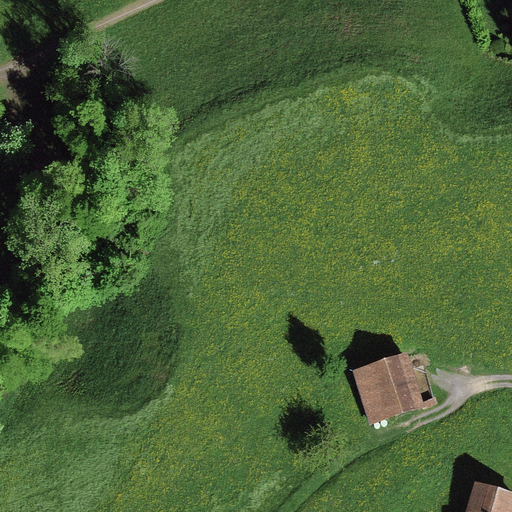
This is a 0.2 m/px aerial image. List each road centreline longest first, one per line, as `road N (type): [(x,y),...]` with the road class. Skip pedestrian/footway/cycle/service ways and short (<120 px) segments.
road 1 (motorway): [(0,244),(332,391),(511,460)]
road 2 (motorway): [(511,326),(0,125)]
road 3 (track): [(511,380),(475,386),(437,414),(358,451),(287,511)]
road 4 (track): [(161,0),(68,35),(0,72)]
